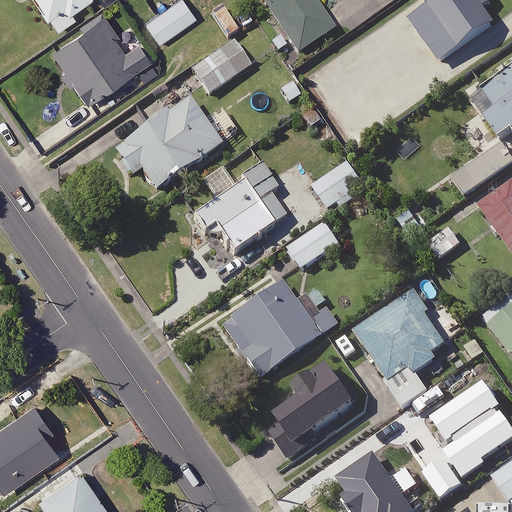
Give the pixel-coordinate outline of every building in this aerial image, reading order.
[(32,0),(48,21),(64,9),(69,16),(91,0),(32,0)] [(184,0),(178,0),(145,24),(160,45),(198,18),(184,0)] [(260,0),(299,56),(337,31),(315,0),(260,0)] [(441,67),(497,28),(477,0),(443,0),(410,23),(441,67)] [(105,14),(52,52),(65,71),(61,74),(70,88),(74,86),(89,108),(154,61),(140,41),(126,51),(119,40),(123,38),(105,14)] [(162,47),(180,73),(192,64),(187,57),(192,54),(179,36),(162,47)] [(235,42),(192,72),(210,98),(253,68),(235,42)] [(511,75),(473,102),(502,143),(511,135),(511,75)] [(143,174),(158,196),(225,149),(191,101),(116,154),(134,180),(143,174)] [(454,181),(467,200),(511,168),(511,158),(503,146),(454,181)] [(350,164),(314,190),(330,213),(366,187),(350,164)] [(243,187),(196,220),(207,235),(216,229),(235,256),(287,220),(270,197),(279,191),(263,167),(242,182),(243,187)] [(511,186),(480,209),(511,254),(511,186)] [(411,214),(399,223),(410,239),(422,231),(411,214)] [(328,225),(289,252),(304,274),(343,247),(328,225)] [(463,247),(451,231),(431,246),(443,263),(463,247)] [(298,304),(283,284),(221,329),(261,384),(323,339),(298,304)] [(417,295),(356,337),(391,387),(411,374),(415,380),(440,363),(436,358),(450,349),(429,318),(432,316),(417,295)] [(306,298),(298,304),(323,339),(338,328),(326,313),(320,317),(306,298)] [(449,308),(431,317),(440,333),(457,324),(449,308)] [(511,312),(490,331),(511,358),(511,312)] [(485,355),(475,341),(461,351),(471,365),(485,355)] [(329,366),(293,391),(302,403),(277,420),(298,451),(358,409),(356,405),(360,402),(344,378),(339,381),(329,366)] [(443,390),(416,408),(426,422),(452,403),(443,390)] [(34,403),(0,426),(0,486),(4,492),(59,453),(47,436),(54,432),(34,403)] [(415,412),(389,430),(411,461),(437,443),(415,412)] [(414,511),(376,457),(338,483),(348,497),(344,500),(352,511),(414,511)] [(511,467),(493,480),(511,507),(511,506),(511,467)] [(107,511),(79,471),(38,500),(46,511),(107,511)]
